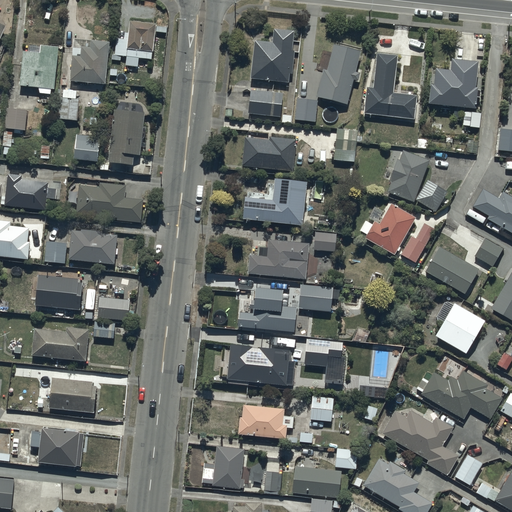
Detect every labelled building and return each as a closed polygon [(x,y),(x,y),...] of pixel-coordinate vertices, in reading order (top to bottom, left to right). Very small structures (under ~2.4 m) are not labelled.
[(158,20),(130,17),(129,30),(117,29),(115,53),(127,54),(126,64),(139,65),(139,56),(152,57),(153,48),(155,48),(158,20)] [(251,91),(248,116),(281,119),(283,95),(271,94),(272,82),(290,84),(291,75),(293,76),(296,52),(293,52),(295,32),(274,30),(273,44),(255,42),(251,80),(258,81),(256,92),(251,91)] [(82,53),(73,53),(72,79),(108,81),(110,38),(92,37),(92,44),(83,43),(82,53)] [(24,47),(21,83),(39,85),(39,91),(50,92),(51,86),(55,87),(58,43),(41,42),(41,45),(30,44),(29,48),(24,47)] [(349,108),(363,53),(335,46),(327,73),(325,73),(317,100),(349,108)] [(395,96),(399,60),(379,58),(375,92),(367,91),(364,117),(416,123),(419,99),(395,96)] [(480,66),(453,63),(452,75),(437,73),(435,89),(433,89),(431,108),(477,114),(480,92),(477,92),(480,66)] [(79,96),(61,95),(60,117),(78,118),(79,96)] [(317,125),(319,103),(298,101),(296,123),(317,125)] [(145,109),(114,106),(110,160),(134,162),(134,151),(141,152),(145,109)] [(28,111),(7,110),(6,131),(26,133),(28,111)] [(511,126),(500,126),(498,148),(511,149),(511,126)] [(358,134),(337,132),(335,162),(356,164),(358,134)] [(13,133),(4,133),(3,146),(5,146),(4,155),(12,156),(13,133)] [(101,135),(77,133),(75,156),(99,158),(101,135)] [(265,140),(265,142),(245,140),(242,168),(294,173),(297,142),(270,139),(270,140),(265,140)] [(430,158),(403,147),(399,157),(397,157),(389,178),(392,180),(388,190),(414,200),(430,158)] [(24,172),(9,171),(6,204),(47,207),(48,196),(58,197),(58,190),(61,191),(62,181),(23,177),(24,172)] [(308,177),(277,174),(275,195),(248,192),(245,215),(304,221),(308,177)] [(448,189),(428,178),(416,198),(436,210),(448,189)] [(100,185),(80,183),(78,212),(118,215),(117,219),(142,221),(144,197),(126,196),(127,183),(100,181),(100,185)] [(484,186),(473,204),(489,213),(488,216),(511,230),(511,194),(503,189),(500,195),(484,186)] [(416,215),(391,202),(379,223),(374,220),(373,222),(366,218),(360,228),(368,233),(366,236),(395,252),(397,248),(399,249),(401,246),(399,245),(416,215)] [(412,233),(401,252),(416,260),(435,227),(425,221),(416,236),(412,233)] [(0,259),(30,261),(31,246),(29,246),(30,231),(11,230),(12,225),(0,223),(0,259)] [(85,229),(72,228),(70,257),(115,261),(118,233),(102,232),(103,228),(85,227),(85,229)] [(338,230),(316,229),(315,248),(337,249),(338,230)] [(310,240),(269,236),(268,244),(261,244),(260,252),(251,251),(250,271),(308,276),(310,240)] [(503,247),(485,236),(475,254),(493,265),(503,247)] [(67,240),(47,239),(45,259),(66,260),(67,240)] [(440,245),(426,269),(466,292),(480,267),(440,245)] [(511,269),(493,306),(511,316),(511,269)] [(80,276),(39,273),(36,304),(82,308),(84,281),(80,281),(80,276)] [(285,284),(257,282),(255,304),(254,304),(254,310),(241,308),(239,324),(243,324),(242,329),(281,332),(282,327),(296,329),(298,305),(284,304),(285,284)] [(335,284),(303,282),(302,305),(333,307),(335,284)] [(131,298),(100,295),(98,315),(129,318),(131,298)] [(443,319),(435,333),(467,351),(486,318),(455,300),(453,302),(446,298),(436,314),(443,319)] [(117,320),(96,319),(95,334),(116,336),(117,320)] [(67,329),(35,326),(33,353),(87,357),(90,327),(67,325),(67,329)] [(342,340),(308,337),(306,361),(328,363),(329,354),(341,355),(342,340)] [(230,343),(227,376),(293,382),(295,359),(288,359),(289,349),(230,343)] [(340,363),(330,362),(329,376),(339,377),(340,363)] [(488,383),(463,368),(457,378),(451,374),(449,378),(435,370),(429,379),(423,376),(417,387),(423,390),(422,392),(464,417),(471,405),(490,417),(503,395),(486,385),(488,383)] [(94,378),(53,375),(50,407),(95,410),(98,383),(94,383),(94,378)] [(380,381),(371,386),(377,395),(386,390),(380,381)] [(511,391),(500,409),(511,415),(511,391)] [(313,394),(310,417),(333,419),(335,397),(313,394)] [(285,406),(244,402),(243,414),(241,414),(239,431),(287,436),(288,426),(293,426),(294,414),(284,413),(285,406)] [(379,407),(368,403),(364,416),(375,419),(379,407)] [(395,408),(382,431),(429,458),(427,462),(448,474),(459,454),(442,444),(454,424),(436,414),(433,420),(411,408),(407,415),(395,408)] [(82,428),(43,425),(43,429),(32,428),(31,443),(41,444),(40,459),(83,462),(85,431),(81,431),(82,428)] [(330,434),(315,433),(314,441),(330,442),(330,434)] [(245,446),(218,443),(213,484),(241,487),(241,485),(245,485),(246,477),(242,476),(245,446)] [(359,448),(337,446),(335,466),(357,467),(359,448)] [(468,453),(455,475),(470,483),(483,461),(468,453)] [(389,462),(379,456),(363,483),(401,504),(399,508),(406,511),(427,511),(434,501),(414,490),(419,480),(405,471),(406,468),(390,459),(389,462)] [(296,463),(293,491),(339,495),(342,468),(296,463)] [(511,468),(495,497),(511,507),(511,468)] [(267,469),(265,488),(279,490),(280,471),(267,469)] [(15,476),(0,474),(0,505),(12,507),(15,476)] [(334,497),(313,495),(311,511),(332,511),(333,505),(341,506),(341,500),(334,499),(334,497)] [(234,510),(217,510),(216,511),(263,511),(264,500),(247,500),(247,504),(234,504),(234,510)] [(25,511),(23,510),(20,511),(68,511),(59,503),(50,511),(46,511),(42,507),(37,511),(25,511)] [(482,511),(484,509),(473,503),(467,511),(482,511)]
